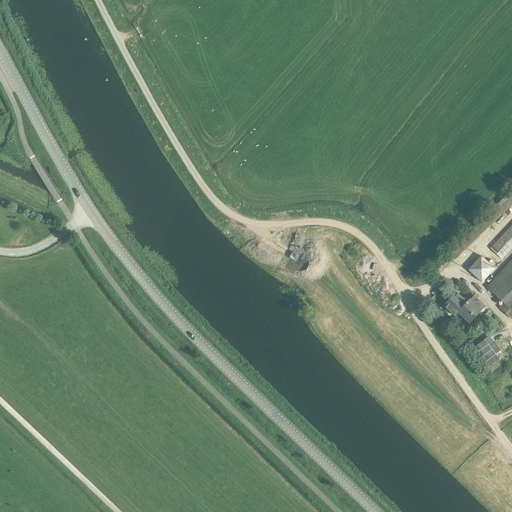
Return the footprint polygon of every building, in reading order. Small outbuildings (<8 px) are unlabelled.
[(503,259),(511,248),(511,227),(492,249),(503,259)] [(493,268),(480,257),(468,270),(481,281),(493,268)] [(511,315),(511,261),(488,287),(504,302),(501,306),(511,315)] [(469,301),(460,293),(453,300),(452,299),(446,305),(457,315),(462,310),(469,301)] [(471,322),(478,315),(477,314),(486,304),(476,294),(469,301),(462,310),(466,314),(465,315),(471,322)] [(496,355),(501,351),(494,341),(490,336),(485,340),(475,347),(490,367),(499,360),(496,355)]
